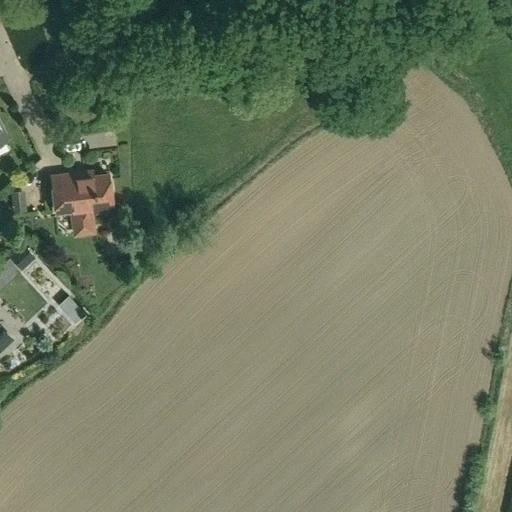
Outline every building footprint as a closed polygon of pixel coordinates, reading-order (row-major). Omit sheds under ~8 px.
[(95,233),(92,210),(111,208),(107,173),(77,177),(77,173),(51,176),(55,211),(70,209),(73,236),(95,233)] [(26,210),(24,190),(11,191),(13,211),(26,210)] [(10,256),(21,268),(33,257),(22,245),(10,256)] [(21,272),(9,259),(0,267),(0,284),(4,288),(21,272)] [(0,347),(10,338),(0,327),(0,347)]
